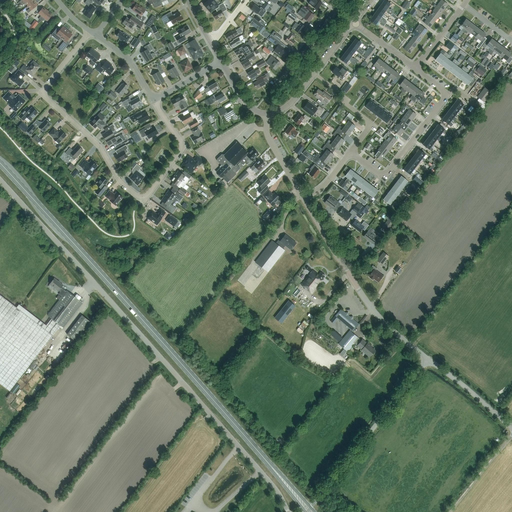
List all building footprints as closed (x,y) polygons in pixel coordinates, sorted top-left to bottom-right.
[(92,14),(96,9),(90,5),(93,2),(89,0),(86,0),(85,3),(89,6),(83,14),(90,18),(93,15),(92,14)] [(209,12),(210,11),(220,2),(218,0),(210,0),(205,5),(204,6),(209,12)] [(310,0),(308,3),(317,10),(322,3),(317,0),(310,0)] [(391,9),(389,7),(391,4),(384,0),(381,5),(389,11),(391,9)] [(442,0),(441,0),(437,5),(443,10),(448,4),(442,0)] [(34,1),(28,6),(30,9),(27,11),(28,13),(38,6),(34,1)] [(269,12),(271,9),(269,7),(270,6),(265,2),(262,7),(266,11),(267,10),(269,12)] [(213,14),(215,19),(224,14),(222,12),(227,9),(223,3),(218,6),(219,7),(216,9),(217,12),(213,14)] [(132,10),(139,15),(137,17),(143,22),(146,18),(142,15),(146,10),(142,7),(142,8),(136,4),(132,10)] [(290,12),(293,8),(288,4),(285,8),(290,12)] [(439,16),(443,10),(437,5),(437,6),(434,4),(433,6),(435,8),(433,11),(439,16)] [(254,5),(251,9),(257,14),(261,17),(266,11),(261,7),(260,9),(254,5)] [(389,11),(381,5),(377,10),(383,14),(386,11),(388,12),(389,11)] [(303,7),(298,14),(304,18),(309,22),(314,15),(309,11),(303,7)] [(38,19),(40,21),(48,11),(43,8),(38,14),(41,16),(38,19)] [(381,17),(383,14),(377,10),(373,15),(382,21),(383,19),(381,17)] [(435,22),(439,16),(433,11),(430,10),(428,12),(431,14),(428,17),(435,22)] [(53,15),(48,11),(40,21),(42,22),(45,19),(48,22),(53,15)] [(179,21),(183,19),(179,12),(173,16),(170,12),(160,18),(164,25),(169,22),(171,21),(173,24),(179,21)] [(287,16),(294,21),(296,17),(290,12),(287,16)] [(373,15),(370,21),(376,25),(378,21),(381,23),(382,21),(373,15)] [(424,22),(430,27),(435,22),(428,17),(426,15),(424,18),(426,20),(424,22)] [(143,24),(132,16),(129,20),(127,18),(123,23),(131,29),(133,25),(139,29),(143,24)] [(257,29),(261,24),(254,19),(250,23),(257,29)] [(464,32),(470,23),(465,19),(460,26),(463,28),(461,30),(464,32)] [(38,23),(35,20),(29,28),(32,31),(38,23)] [(389,27),(385,24),(382,21),(381,23),(380,24),(388,29),(386,32),(389,34),(392,29),(389,28),(389,27)] [(300,34),(305,27),(300,23),(299,25),(296,23),(292,28),(300,34)] [(475,27),(470,23),(464,32),(466,34),(468,31),(470,33),(475,27)] [(185,36),(191,32),(187,25),(177,31),(180,35),(176,37),(179,44),(187,39),(185,36)] [(261,25),(256,31),(261,34),(265,28),(261,25)] [(418,27),(420,28),(417,32),(423,36),(427,31),(419,25),(418,27)] [(58,28),(57,27),(51,35),(56,39),(56,38),(59,41),(61,38),(67,30),(63,27),(59,31),(56,29),(58,28)] [(284,33),(285,34),(285,35),(288,37),(285,41),(291,46),(295,41),(292,39),(295,35),(291,33),(288,31),(286,30),(287,29),(285,27),(282,31),(284,33)] [(480,30),(475,27),(470,33),(473,35),(472,38),(474,39),(475,37),(480,30)] [(72,34),(67,30),(61,38),(64,41),(58,49),(62,52),(69,43),(67,41),(72,34)] [(238,34),(236,30),(232,33),(232,32),(229,33),(229,34),(226,36),(228,40),(232,38),(235,37),(234,36),(238,34)] [(480,30),(475,37),(474,39),(476,41),(477,39),(480,41),(476,47),(478,49),(485,39),(483,37),(485,34),(480,30)] [(116,36),(120,38),(119,39),(126,44),(130,37),(123,32),(122,33),(120,31),(116,36)] [(415,34),(413,37),(419,42),(423,36),(417,32),(415,31),(413,33),(415,34)] [(279,41),(282,38),(276,33),(273,36),(279,41)] [(233,41),(230,43),(232,47),(234,46),(235,47),(242,43),(240,41),(242,39),(243,38),(241,35),(233,40),(233,41)] [(278,45),(274,51),(283,57),(287,51),(282,47),(284,45),(271,35),(267,39),(272,43),(274,41),(278,45)] [(456,35),(455,37),(453,35),(449,40),(454,44),(458,39),(459,37),(456,35)] [(140,41),(135,37),(131,44),(136,47),(140,41)] [(419,42),(413,37),(408,43),(414,48),(419,42)] [(204,54),(201,50),(200,50),(194,39),(185,45),(187,49),(188,49),(187,49),(188,48),(194,59),(199,56),(200,57),(204,55),(204,54)] [(359,46),(361,44),(356,39),(352,44),(360,51),(362,49),(359,46)] [(491,49),(496,42),(491,39),(489,42),(486,40),(482,46),(484,48),(486,45),(489,47),(487,50),(489,52),(491,49)] [(245,44),(237,48),(238,49),(234,51),(235,52),(236,55),(239,54),(243,53),(244,53),(245,55),(253,51),(251,47),(253,46),(251,41),(245,44)] [(170,50),(175,48),(171,42),(166,44),(170,50)] [(501,46),(496,42),(491,49),(489,52),(488,53),(491,55),(492,53),(494,51),(496,53),(501,46)] [(411,52),(414,48),(408,43),(404,49),(408,52),(410,54),(411,52)] [(151,54),(149,52),(153,49),(150,44),(144,47),(146,50),(141,53),(143,56),(147,62),(153,58),(154,57),(155,56),(155,55),(154,54),(153,53),(152,53),(151,54)] [(352,44),(348,49),(354,53),(356,51),(358,53),(360,51),(352,44)] [(183,46),(177,50),(180,56),(187,53),(183,46)] [(501,57),(506,50),(501,46),(496,53),(499,55),(496,59),(498,61),(501,57)] [(92,49),(86,56),(92,60),(90,63),(90,64),(92,65),(93,65),(100,56),(92,49)] [(354,53),(348,49),(344,54),(350,59),(352,60),(353,59),(351,57),(354,53)] [(511,54),(506,50),(501,57),(506,60),(505,61),(508,64),(511,59),(511,58),(509,56),(511,54)] [(173,58),(170,52),(162,57),(166,62),(173,58)] [(440,53),(435,60),(440,63),(447,54),(445,52),(442,55),(440,53)] [(245,69),(251,65),(250,63),(254,61),(253,60),(256,59),(255,57),(253,53),(246,56),(248,59),(241,62),(245,69)] [(344,54),(340,59),(346,64),(348,61),(350,63),(352,60),(350,59),(344,54)] [(450,55),(447,54),(440,63),(444,67),(449,61),(447,59),(450,55)] [(275,70),(280,63),(276,59),(275,60),(273,58),(271,60),(274,62),(270,66),(275,70)] [(377,71),(378,69),(383,62),(378,58),(373,65),(376,67),(375,69),(377,71)] [(449,71),(454,64),(457,61),(454,59),(451,62),(449,61),(444,67),(449,71)] [(188,60),(180,64),(185,72),(192,68),(188,60)] [(259,68),(266,64),(264,60),(256,64),(259,68)] [(114,69),(109,65),(110,64),(106,61),(103,66),(99,63),(95,69),(101,73),(103,70),(109,75),(114,69)] [(456,66),(459,63),(457,61),(454,64),(449,71),(454,74),(459,68),(456,66)] [(33,62),(29,67),(27,67),(24,65),(20,69),(22,71),(24,68),(32,75),(35,72),(36,72),(37,70),(37,69),(39,67),(33,62)] [(383,62),(378,69),(377,71),(379,72),(380,71),(383,73),(388,66),(383,62)] [(480,65),(478,64),(474,69),(476,70),(475,71),(482,76),(487,70),(480,65)] [(12,73),(16,68),(13,65),(8,70),(12,73)] [(158,85),(160,85),(161,84),(165,81),(160,73),(164,72),(160,65),(156,67),(159,71),(152,75),(156,83),(156,84),(158,85)] [(93,70),(88,66),(84,70),(87,73),(83,79),(85,81),(93,70)] [(393,70),(388,66),(383,73),(386,75),(384,78),(386,79),(388,77),(393,70)] [(461,69),(459,68),(454,74),(458,78),(466,68),(463,66),(461,69)] [(179,75),(174,67),(169,70),(173,79),(179,75)] [(336,67),(332,72),(342,80),(344,77),(343,76),(347,70),(343,67),(340,71),(336,67)] [(468,70),(466,68),(458,78),(463,81),(468,75),(466,73),(468,70)] [(508,71),(504,68),(500,73),(501,74),(497,79),(500,81),(504,76),(508,71)] [(257,74),(260,72),(258,69),(255,71),(254,70),(247,74),(251,80),(258,76),(257,74)] [(15,74),(10,79),(11,80),(11,81),(13,82),(14,82),(20,87),(24,81),(22,79),(25,75),(19,70),(15,74)] [(393,70),(388,77),(386,79),(385,81),(388,82),(391,78),(393,80),(392,82),(395,84),(400,77),(398,75),(398,74),(393,70)] [(257,81),(253,83),(257,89),(266,84),(265,83),(269,81),(267,78),(265,75),(262,77),(261,77),(256,80),(257,81)] [(471,85),(476,79),(472,76),(471,77),(468,75),(463,81),(468,85),(468,84),(470,86),(471,85)] [(354,76),(349,83),(352,85),(358,78),(354,76)] [(404,78),(399,85),(402,87),(400,90),(402,92),(404,89),(409,82),(404,78)] [(341,89),(346,93),(351,86),(346,82),(341,89)] [(404,89),(402,92),(404,93),(406,91),(409,93),(414,86),(409,82),(404,89)] [(128,89),(127,88),(128,87),(124,83),(123,85),(122,84),(116,91),(121,96),(128,89)] [(207,88),(205,89),(206,92),(205,92),(206,93),(207,92),(209,95),(213,93),(212,92),(219,88),(216,83),(212,85),(211,83),(206,86),(207,88)] [(100,93),(104,88),(100,85),(96,90),(100,93)] [(414,86),(409,93),(412,95),(410,99),(411,100),(414,96),(419,90),(414,86)] [(193,97),(196,101),(203,97),(199,90),(193,97)] [(323,99),(327,103),(331,98),(325,93),(324,95),(318,90),(313,95),(321,101),(323,99)] [(414,96),(411,100),(414,102),(416,98),(419,100),(422,97),(424,94),(419,90),(414,96)] [(117,96),(111,92),(108,95),(114,100),(117,96)] [(9,105),(16,111),(25,101),(19,95),(17,98),(14,98),(8,93),(3,98),(10,104),(9,105)] [(222,94),(212,99),(211,96),(206,99),(209,105),(214,102),(217,100),(219,103),(226,99),(222,94)] [(182,109),(188,106),(185,102),(186,101),(182,95),(178,97),(172,101),(175,107),(180,105),(180,106),(182,109)] [(141,104),(142,104),(138,98),(131,102),(129,98),(122,102),(125,108),(131,105),(133,109),(137,106),(138,107),(139,108),(141,106),(141,105),(141,104)] [(375,103),(376,103),(373,101),(373,102),(370,99),(365,106),(370,110),(375,103)] [(453,104),(460,109),(460,110),(461,111),(463,108),(462,107),(464,105),(457,99),(453,104)] [(308,102),(303,109),(312,116),(315,112),(319,115),(323,110),(319,106),(317,109),(308,102)] [(103,112),(108,106),(104,103),(99,108),(103,112)] [(370,110),(375,114),(380,108),(381,107),(379,105),(378,106),(375,103),(370,110)] [(456,115),(460,110),(460,109),(453,104),(449,109),(456,115)] [(224,107),(218,111),(222,117),(222,116),(223,115),(227,121),(236,116),(232,110),(227,113),(224,107)] [(38,113),(32,108),(30,110),(27,108),(19,116),(24,121),(27,117),(30,121),(38,113)] [(386,111),(384,109),(383,110),(380,108),(375,114),(380,118),(386,112),(386,111)] [(409,109),(405,114),(412,120),(416,115),(409,109)] [(454,117),(456,115),(449,109),(445,114),(452,120),(452,119),(453,121),(455,118),(454,117)] [(148,120),(149,119),(150,118),(147,112),(142,114),(141,111),(130,117),(133,122),(138,120),(140,123),(145,121),(146,121),(148,120)] [(389,114),(386,112),(380,118),(386,123),(392,115),(389,113),(389,114)] [(190,124),(189,124),(192,128),(199,124),(196,120),(194,122),(192,120),(193,119),(190,113),(181,118),(184,124),(188,122),(190,124)] [(299,114),(294,121),(299,125),(302,120),(306,123),(309,118),(305,115),(303,117),(299,114)] [(403,117),(401,120),(408,125),(412,120),(405,114),(403,117)] [(445,114),(441,119),(448,125),(448,124),(451,127),(453,125),(450,122),(452,120),(445,114)] [(94,119),(90,124),(95,128),(98,126),(99,127),(99,128),(100,129),(101,129),(105,125),(102,121),(97,116),(96,117),(95,117),(94,119)] [(352,120),(347,116),(343,121),(346,123),(345,126),(351,131),(355,126),(350,122),(352,120)] [(39,127),(44,132),(51,124),(46,119),(39,127)] [(36,120),(26,131),(30,135),(40,124),(36,120)] [(404,130),(408,125),(401,120),(397,125),(404,130)] [(102,134),(106,140),(114,135),(112,132),(115,130),(114,128),(115,127),(113,124),(104,129),(106,132),(102,134)] [(320,129),(326,133),(330,128),(324,124),(320,129)] [(438,124),(434,129),(441,134),(445,138),(447,135),(445,133),(446,131),(438,124)] [(290,125),(285,132),(290,136),(291,135),(294,137),(298,132),(295,130),(295,129),(290,125)] [(400,136),(404,130),(397,125),(393,130),(400,136)] [(346,135),(348,135),(351,131),(345,126),(343,128),(339,126),(336,130),(345,137),(346,135)] [(147,131),(145,128),(139,131),(143,137),(147,135),(149,139),(158,133),(155,127),(147,131)] [(201,133),(198,127),(192,131),(194,134),(194,135),(194,134),(195,136),(192,138),(195,144),(205,138),(201,132),(201,133)] [(59,144),(66,135),(61,130),(59,133),(54,129),(49,134),(54,138),(53,139),(59,144)] [(438,138),(441,134),(434,129),(430,134),(437,139),(439,141),(440,139),(438,138)] [(336,130),(332,135),(336,137),(334,140),(340,145),(344,140),(343,139),(345,137),(336,130)] [(134,140),(139,137),(136,131),(131,134),(134,140)] [(389,134),(385,140),(393,145),(396,140),(389,134)] [(430,134),(426,140),(433,145),(433,144),(435,146),(436,144),(435,142),(437,139),(430,134)] [(35,135),(32,138),(34,140),(38,143),(41,139),(35,135)] [(123,141),(121,138),(120,139),(119,136),(116,138),(114,135),(106,140),(109,146),(115,142),(116,145),(123,141)] [(337,150),(340,145),(334,140),(332,142),(329,140),(325,145),(334,151),(335,149),(337,150)] [(389,150),(393,145),(385,140),(381,145),(389,150)] [(431,151),(432,149),(431,148),(433,145),(426,140),(422,144),(429,150),(429,149),(431,151)] [(221,165),(220,167),(221,168),(216,172),(222,177),(228,182),(236,174),(235,173),(240,168),(236,164),(247,153),(236,142),(236,143),(224,155),(224,154),(224,155),(223,156),(221,155),(217,159),(217,160),(217,161),(221,165)] [(299,155),(304,148),(304,147),(305,145),(301,143),(300,145),(300,144),(294,152),(299,155)] [(73,151),(70,148),(65,153),(68,156),(69,155),(74,160),(76,158),(83,150),(78,145),(73,151)] [(128,152),(127,149),(128,148),(126,145),(119,149),(121,152),(115,156),(118,162),(119,162),(124,159),(126,159),(126,157),(127,157),(128,157),(125,153),(128,152)] [(332,153),(334,151),(325,145),(322,149),(325,152),(323,154),(332,161),(333,159),(331,157),(333,154),(332,153)] [(381,145),(377,151),(384,156),(389,150),(381,145)] [(259,154),(253,149),(240,162),(243,165),(247,161),(250,158),(252,161),(259,154)] [(423,157),(425,154),(419,149),(415,154),(421,159),(424,161),(426,159),(423,157)] [(380,161),(384,156),(377,151),(375,153),(372,151),(371,153),(380,161)] [(433,153),(431,155),(435,158),(440,162),(442,159),(437,156),(437,155),(433,153)] [(301,154),(298,159),(303,163),(306,158),(301,154)] [(332,161),(323,154),(321,156),(318,154),(313,161),(322,168),(321,167),(324,163),(326,164),(328,161),(330,163),(332,161)] [(411,159),(418,164),(419,166),(421,163),(419,162),(421,159),(415,154),(411,159)] [(202,161),(197,157),(194,161),(189,157),(182,166),(192,172),(198,164),(200,165),(202,161)] [(93,172),(93,171),(97,166),(91,161),(89,163),(84,159),(79,165),(84,169),(83,170),(90,175),(91,174),(92,174),(93,172)] [(418,164),(411,159),(407,164),(414,170),(418,164)] [(257,162),(250,168),(253,171),(256,167),(259,170),(265,164),(261,160),(257,163),(257,162)] [(138,185),(141,182),(140,181),(144,177),(138,172),(141,168),(137,164),(132,170),(135,173),(130,178),(135,182),(135,183),(138,185)] [(312,166),(309,169),(311,170),(308,174),(315,178),(320,172),(316,169),(318,167),(314,164),(312,166)] [(411,172),(414,170),(407,164),(403,170),(412,176),(413,174),(411,172)] [(347,178),(344,182),(347,183),(350,180),(355,173),(350,170),(350,169),(347,167),(344,170),(347,173),(345,176),(347,178)] [(178,171),(174,176),(182,181),(186,184),(191,176),(185,171),(184,171),(185,172),(183,175),(178,171)] [(249,174),(246,171),(238,178),(241,182),(249,174)] [(350,180),(354,183),(359,177),(355,173),(350,180)] [(186,184),(182,181),(174,176),(171,181),(178,186),(179,185),(183,188),(186,184)] [(269,188),(266,185),(270,181),(265,176),(257,183),(261,187),(258,191),(262,195),(269,188)] [(408,181),(401,176),(397,181),(404,186),(406,188),(408,185),(406,183),(408,181)] [(415,176),(413,180),(420,185),(420,184),(422,182),(423,182),(421,180),(415,176)] [(103,177),(99,182),(96,182),(97,186),(98,186),(100,187),(96,192),(100,196),(107,188),(104,186),(108,181),(103,177)] [(364,180),(359,177),(354,183),(356,185),(355,187),(357,188),(359,187),(364,180)] [(217,182),(223,188),(226,185),(220,179),(217,182)] [(364,180),(359,187),(357,188),(360,190),(361,189),(363,190),(368,184),(364,180)] [(397,181),(394,186),(400,191),(402,188),(405,190),(406,188),(404,186),(397,181)] [(414,193),(416,190),(419,187),(413,182),(410,186),(414,189),(411,192),(414,193)] [(373,187),(368,184),(363,190),(366,192),(364,194),(366,196),(368,194),(373,187)] [(400,191),(394,186),(390,190),(397,195),(399,197),(401,194),(399,193),(400,191)] [(373,187),(368,194),(366,196),(369,199),(371,196),(376,200),(379,196),(376,194),(378,191),(373,187)] [(116,205),(120,200),(121,200),(122,199),(122,198),(123,197),(116,192),(114,194),(109,190),(105,196),(110,200),(116,205)] [(387,195),(393,200),(397,195),(390,190),(387,195)] [(177,192),(175,195),(169,191),(165,196),(172,201),(175,203),(177,200),(179,202),(183,197),(177,192)] [(268,191),(264,196),(268,200),(267,201),(273,206),(273,205),(274,205),(276,203),(278,205),(281,202),(279,200),(280,198),(275,193),(273,195),(268,191)] [(394,203),(395,201),(393,200),(387,195),(385,198),(384,197),(382,199),(383,200),(384,200),(390,205),(391,206),(393,203),(394,203)] [(170,204),(172,201),(165,196),(161,201),(167,205),(165,208),(172,213),(176,208),(170,204)] [(333,209),(335,206),(337,208),(341,204),(338,202),(337,203),(329,197),(325,203),(333,209)] [(355,206),(352,210),(349,213),(343,208),(338,214),(346,221),(350,217),(352,219),(360,209),(355,206)] [(360,218),(364,213),(366,214),(369,211),(362,206),(356,215),(360,218)] [(157,225),(162,219),(161,218),(165,213),(161,209),(158,213),(158,214),(157,215),(153,212),(152,213),(151,214),(149,216),(149,217),(148,219),(157,225)] [(262,217),(266,221),(274,214),(269,209),(262,217)] [(174,227),(178,221),(169,215),(165,220),(174,227)] [(389,217),(383,226),(389,230),(395,221),(389,217)] [(359,232),(364,227),(355,220),(351,226),(359,232)] [(368,231),(364,237),(373,244),(377,238),(372,234),(374,230),(371,228),(368,231)] [(255,262),(268,272),(285,251),(283,249),(286,246),(291,250),(296,243),(285,235),(280,242),(278,240),(276,244),(272,241),(255,262)] [(389,256),(383,252),(377,260),(383,264),(389,256)] [(376,270),(377,268),(373,265),(370,269),(373,271),(370,275),(371,276),(370,277),(373,280),(374,278),(379,282),(383,275),(376,270)] [(393,271),(398,275),(402,269),(397,266),(393,271)] [(322,281),(321,280),(325,276),(321,272),(318,275),(313,270),(301,285),(311,294),(322,281)] [(0,383),(10,391),(53,335),(60,325),(64,328),(83,303),(67,291),(66,291),(61,287),(63,285),(54,278),(50,284),(58,291),(59,291),(60,292),(59,294),(62,297),(48,315),(52,318),(46,325),(19,304),(16,307),(0,294),(0,383)] [(299,300),(303,295),(297,290),(293,294),(299,300)] [(274,318),(281,323),(296,306),(288,300),(274,318)] [(350,317),(349,315),(348,313),(345,312),(341,309),(331,321),(334,323),(338,319),(350,330),(339,343),(345,348),(347,350),(348,351),(355,343),(362,349),(362,350),(370,356),(375,350),(370,346),(370,345),(367,343),(366,345),(359,338),(352,332),(353,331),(359,324),(354,319),(353,317),(350,317)] [(67,334),(77,342),(92,322),(82,315),(67,334)]
